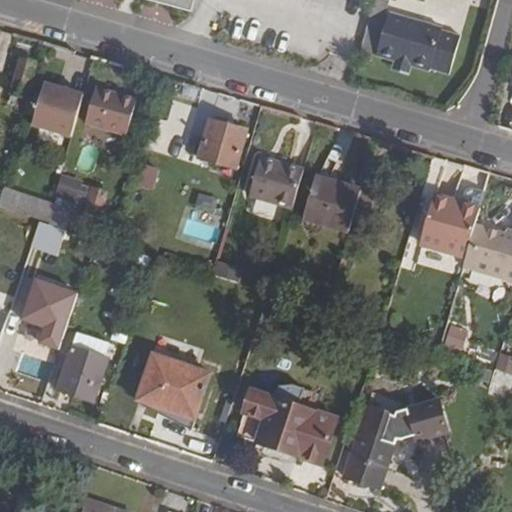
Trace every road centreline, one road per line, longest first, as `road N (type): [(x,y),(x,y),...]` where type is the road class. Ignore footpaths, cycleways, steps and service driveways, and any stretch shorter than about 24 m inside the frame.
road 1 (residential): [(511,155),(0,1)]
road 2 (residential): [(0,419),(280,511)]
